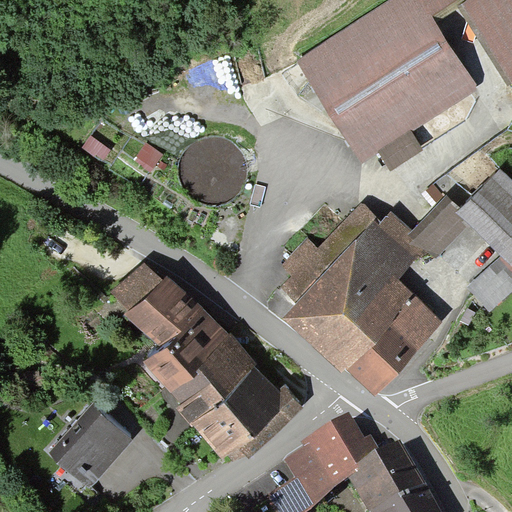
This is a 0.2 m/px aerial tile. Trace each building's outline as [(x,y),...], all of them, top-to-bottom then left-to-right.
[(415,0),(395,0),(312,58),(370,142),(467,75),(415,0)] [(511,0),(471,0),(511,58),(511,0)] [(511,263),(511,177),(497,163),(463,198),(511,245),(479,275),(485,283),(501,266),(505,270),(511,263)] [(292,276),(281,287),(296,301),(281,316),(340,370),(345,365),(376,394),(443,323),(399,282),(425,254),(406,236),(410,231),(391,213),(383,221),(362,201),(318,248),(308,238),(282,266),(292,276)] [(205,308),(167,275),(163,281),(145,262),(110,291),(128,311),(124,314),(160,348),(205,308)] [(160,348),(144,362),(164,385),(157,391),(224,467),(231,461),(243,451),(248,457),(304,407),(284,385),(276,393),(254,369),(257,366),(205,308),(160,348)] [(98,406),(59,450),(92,480),(132,435),(98,406)] [(400,438),(380,449),(370,434),(366,437),(349,411),(302,441),(305,446),(284,460),(296,477),(311,502),(349,477),(369,511),(372,510),(425,480),(400,438)] [(308,511),(315,508),(311,502),(296,477),(265,496),(274,511),(308,511)] [(442,511),(425,480),(372,510),(373,511),(442,511)]
